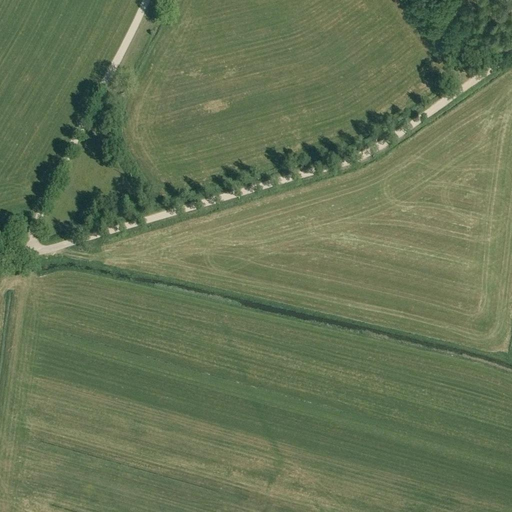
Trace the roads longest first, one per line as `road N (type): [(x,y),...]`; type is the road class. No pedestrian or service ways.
road 1 (track): [(75,240),(373,149),(511,53)]
road 2 (unclassified): [(145,0),(43,201),(36,252)]
